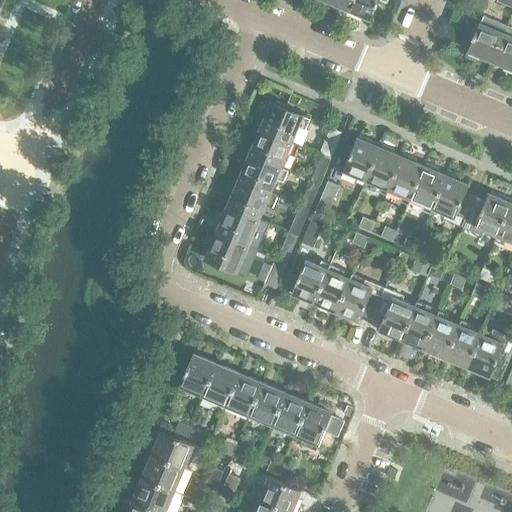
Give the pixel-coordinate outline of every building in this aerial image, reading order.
[(324,0),(348,10),(351,0),(324,0)] [(351,0),(348,10),(371,20),(379,0),(382,0),(387,2),(387,0),(351,0)] [(493,60),(508,26),(483,15),(481,22),(469,50),(493,60)] [(511,68),(511,27),(508,26),(493,60),(511,68)] [(292,142),(292,141),(299,126),(306,129),(310,119),(271,102),(260,128),(292,142)] [(331,158),(342,132),(330,127),(319,153),(331,158)] [(281,168),(281,167),(287,153),(294,156),(299,144),(292,141),(292,142),(260,128),(249,154),(281,168)] [(366,179),(380,146),(357,137),(343,170),(366,179)] [(388,189),(400,161),(402,156),(380,146),(366,179),(388,189)] [(270,193),(276,178),(284,181),(288,170),(281,167),(281,168),(249,154),(238,180),(270,193)] [(388,189),(410,198),(424,165),(402,156),(400,161),(388,189)] [(319,184),(326,167),(318,164),(311,180),(319,184)] [(410,198),(432,207),(446,174),(424,165),(410,198)] [(463,226),(476,195),(466,191),(468,184),(446,174),(432,207),(446,213),(443,219),(462,227),(463,226)] [(258,219),(259,218),(265,204),(272,207),(277,196),(270,193),(238,180),(227,206),(258,219)] [(328,180),(315,211),(326,216),(339,185),(328,180)] [(308,210),(315,193),(307,190),(300,206),(308,210)] [(484,229),(497,235),(511,201),(489,192),(486,199),(476,195),(463,226),(482,234),(484,229)] [(497,235),(511,240),(511,201),(497,235)] [(266,221),(259,218),(258,219),(227,206),(216,231),(247,245),(254,229),(261,232),(266,221)] [(326,216),(315,211),(302,241),(314,246),(326,216)] [(298,235),(304,220),(296,216),(289,232),(298,235)] [(375,221),(363,216),(359,226),(371,231),(375,221)] [(397,230),(385,226),(381,236),(393,241),(397,230)] [(254,248),(247,245),(216,231),(204,258),(236,271),(243,255),(249,258),(254,248)] [(368,237),(356,232),(352,242),(364,247),(368,237)] [(419,240),(407,235),(403,245),(415,250),(419,240)] [(278,258),(286,261),(293,245),(285,241),(278,257),(278,258)] [(275,288),(286,261),(278,258),(278,257),(275,256),(263,283),(275,288)] [(428,274),(432,264),(417,257),(412,269),(427,275),(428,274)] [(290,293),(313,302),(329,264),(321,260),(319,265),(304,259),(290,293)] [(351,274),(342,270),(329,264),(313,302),(335,311),(351,274)] [(428,274),(440,279),(444,269),(432,264),(428,274)] [(478,277),(491,282),(495,272),(483,266),(478,277)] [(466,278),(454,273),(450,284),(462,288),(466,278)] [(244,279),(235,274),(231,282),(241,286),(244,279)] [(371,317),(384,287),(365,279),(351,274),(335,311),(358,321),(361,313),(371,317)] [(488,287),(476,283),(472,292),(484,297),(488,287)] [(415,305),(414,304),(401,298),(402,295),(384,287),(371,317),(381,322),(378,329),(400,338),(415,305)] [(510,297),(498,292),(494,302),(506,307),(510,297)] [(416,300),(414,304),(415,305),(400,338),(423,348),(438,310),(416,300)] [(459,323),(458,323),(444,317),(446,313),(438,310),(423,348),(445,357),(459,323)] [(460,319),(458,323),(459,323),(445,357),(467,366),(481,333),(480,332),(467,327),(469,323),(460,319)] [(482,328),(480,332),(481,333),(467,366),(499,380),(510,357),(511,350),(511,336),(492,328),(491,332),(482,328)] [(178,385),(202,395),(215,362),(192,352),(178,385)] [(202,395),(225,405),(238,372),(215,362),(202,395)] [(225,405),(248,414),(262,382),(238,372),(225,405)] [(248,414),(271,424),(285,391),(284,391),(286,386),(271,380),(269,385),(262,382),(248,414)] [(271,424),(294,434),(308,401),(285,391),(271,424)] [(331,411),(308,401),(294,434),(303,437),(301,442),(314,448),(316,443),(318,443),(331,411)] [(185,436),(190,425),(179,420),(174,431),(185,436)] [(201,429),(190,425),(185,436),(197,441),(201,429)] [(161,430),(150,453),(184,468),(194,444),(161,430)] [(231,456),(236,444),(225,439),(220,451),(231,456)] [(247,449),(236,444),(231,456),(243,460),(247,449)] [(141,476),(174,490),(184,468),(150,453),(141,476)] [(266,470),(276,474),(281,463),(271,459),(266,470)] [(281,463),(276,474),(286,478),(290,467),(281,463)] [(396,468),(390,465),(387,473),(393,475),(396,468)] [(207,477),(219,482),(223,471),(212,466),(207,477)] [(224,484),(235,489),(240,478),(229,473),(224,484)] [(263,484),(257,499),(288,511),(290,511),(301,489),(264,474),(260,483),(263,484)] [(131,500),(159,511),(165,511),(174,490),(141,476),(131,500)] [(214,493),(219,482),(207,477),(203,488),(214,493)] [(230,501),(235,489),(224,484),(219,496),(230,501)] [(251,511),(288,511),(257,499),(251,511)] [(125,511),(159,511),(131,500),(125,511)]
